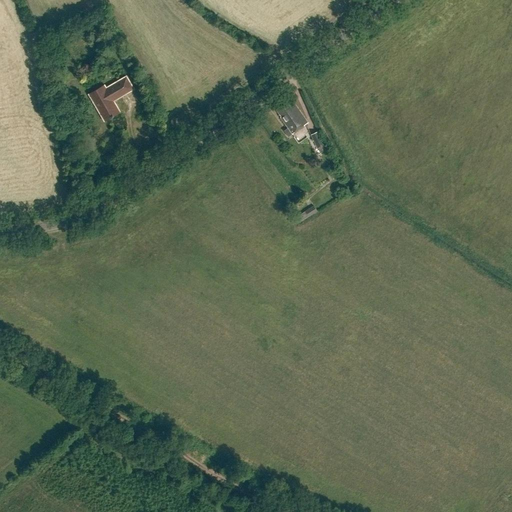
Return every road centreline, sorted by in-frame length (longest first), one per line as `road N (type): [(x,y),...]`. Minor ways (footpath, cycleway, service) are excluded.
road 1 (unclassified): [(0,234),(47,227),(113,200),(394,0)]
road 2 (track): [(0,349),(296,511)]
